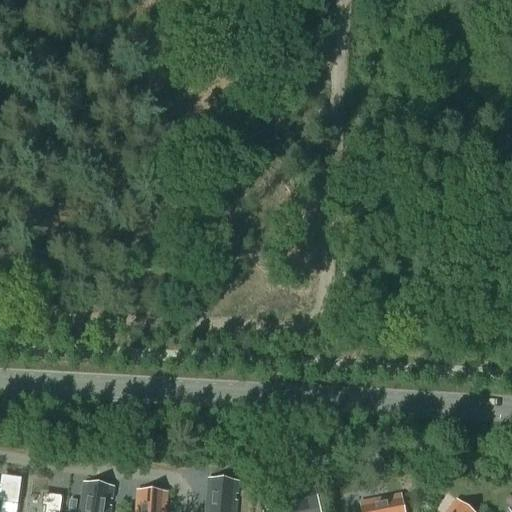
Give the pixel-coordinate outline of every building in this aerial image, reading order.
[(138,239),(135,270),(186,273),(188,242),(138,239)] [(3,478),(0,502),(0,511),(16,511),(21,481),(3,478)] [(205,511),(234,511),(236,503),(233,503),(234,495),(237,496),(238,484),(208,481),(205,511)] [(79,511),(109,511),(110,508),(107,508),(108,500),(111,501),(113,489),(84,485),(79,511)] [(319,511),(313,486),(272,496),(276,511),(319,511)] [(135,511),(162,511),(163,506),(166,506),(167,494),(137,492),(135,511)] [(46,496),(43,511),(59,511),(61,499),(46,496)] [(403,511),(401,497),(361,504),(362,511),(403,511)] [(69,501),(68,510),(75,511),(76,502),(69,501)] [(468,511),(457,503),(449,511),(468,511)]
